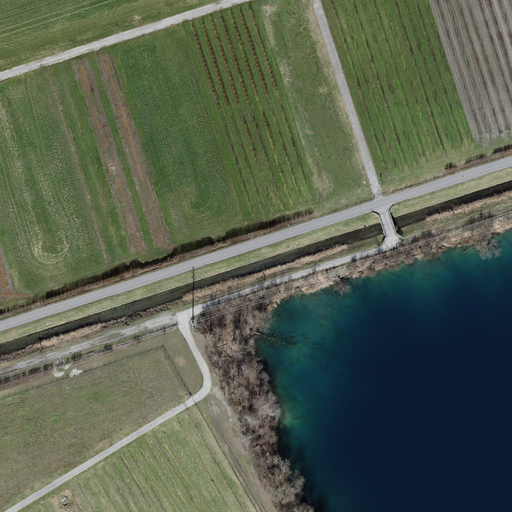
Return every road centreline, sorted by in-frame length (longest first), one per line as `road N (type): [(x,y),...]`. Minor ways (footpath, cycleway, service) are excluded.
road 1 (track): [(511,161),(0,327)]
road 2 (track): [(511,211),(178,315)]
road 3 (track): [(178,315),(207,372),(196,398),(7,511)]
road 4 (track): [(239,0),(0,77)]
road 5 (track): [(314,0),(380,204)]
road 6 (track): [(0,371),(178,315)]
